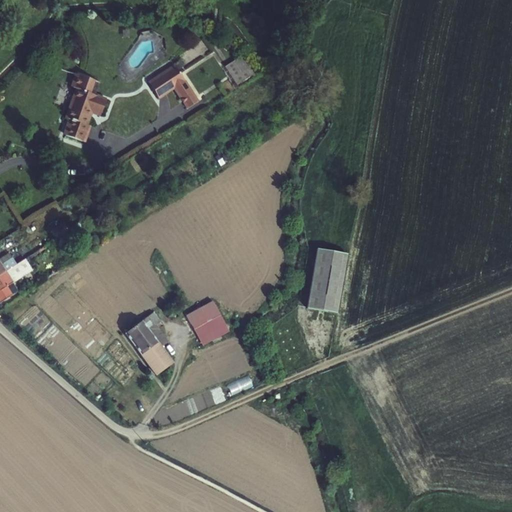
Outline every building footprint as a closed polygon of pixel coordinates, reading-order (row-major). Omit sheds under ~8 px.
[(236,85),(224,66),(222,68),(236,89),(257,76),(244,54),(233,61),(241,73),(247,70),(251,76),(236,85)] [(233,61),(224,66),(236,85),(251,76),(247,70),(241,73),(233,61)] [(148,83),(159,98),(174,88),(187,108),(198,101),(174,66),(148,83)] [(68,119),(62,135),(85,142),(91,126),(87,125),(91,113),(100,116),(106,100),(94,96),(99,83),(74,74),(70,87),(76,89),(65,118),(68,119)] [(64,223),(51,232),(56,239),(68,231),(64,223)] [(338,316),(348,256),(319,251),(308,311),(338,316)] [(0,274),(16,265),(9,253),(0,259),(0,274)] [(16,265),(0,274),(0,302),(18,291),(12,283),(32,270),(25,259),(16,265)] [(186,316),(199,339),(225,325),(213,302),(186,316)] [(168,341),(158,327),(162,324),(153,313),(125,334),(141,355),(157,375),(173,363),(160,347),(168,341)] [(239,378),(242,387),(234,389),(235,391),(254,386),(251,375),(239,378)]
